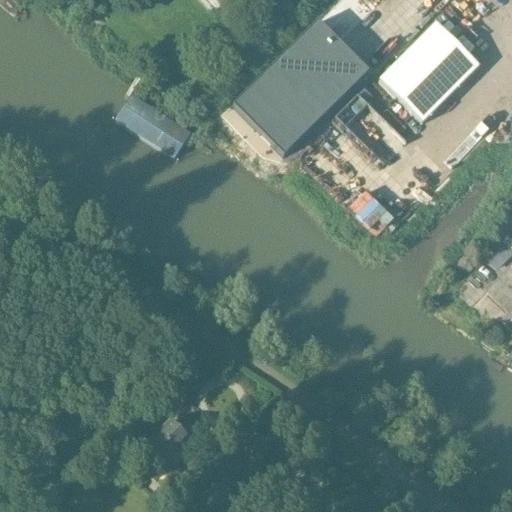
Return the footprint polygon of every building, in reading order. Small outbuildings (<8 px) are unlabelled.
[(318,22),(229,109),(283,163),(371,75),(318,22)] [(421,125),(476,70),(434,27),(378,83),(421,125)] [(501,247),(485,264),(495,274),(511,257),(501,247)] [(108,417),(114,407),(94,395),(88,406),(108,417)] [(165,466),(188,442),(169,424),(140,453),(150,463),(156,457),(165,466)]
